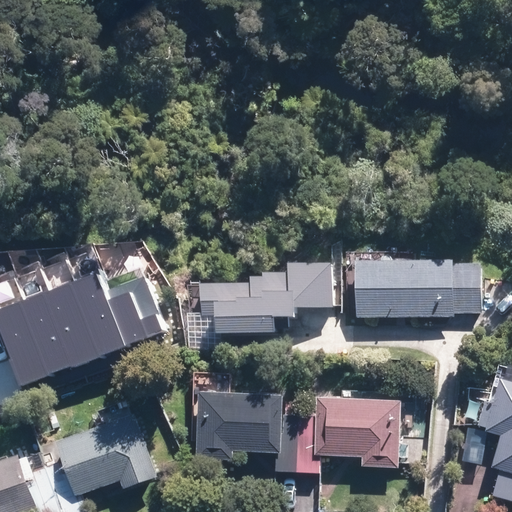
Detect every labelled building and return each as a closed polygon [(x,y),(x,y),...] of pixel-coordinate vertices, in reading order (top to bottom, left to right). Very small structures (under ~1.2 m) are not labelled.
[(453,259),(365,257),(364,316),(452,318),(453,259)] [(262,281),(214,279),(213,313),(224,313),(223,328),(289,331),(290,313),(310,314),(310,303),(339,305),(341,261),(301,259),(300,270),(263,268),(262,281)] [(123,297),(27,310),(34,365),(130,352),(123,297)] [(0,358),(28,356),(24,303),(0,304),(0,358)] [(511,376),(504,399),(494,396),(485,428),(508,434),(499,466),(507,468),(500,492),(511,495),(511,376)] [(303,469),(305,413),(292,412),(292,391),(206,389),(205,456),(246,457),(246,450),(278,451),(278,468),(303,469)] [(168,473),(140,393),(103,406),(109,426),(67,440),(84,490),(126,476),(130,486),(168,473)] [(305,413),(303,469),(324,470),(324,453),(370,455),(370,466),(407,467),(409,397),(325,395),(324,413),(305,413)] [(40,511),(94,511),(89,496),(80,499),(61,441),(0,461),(0,511),(25,511),(39,508),(40,511)]
